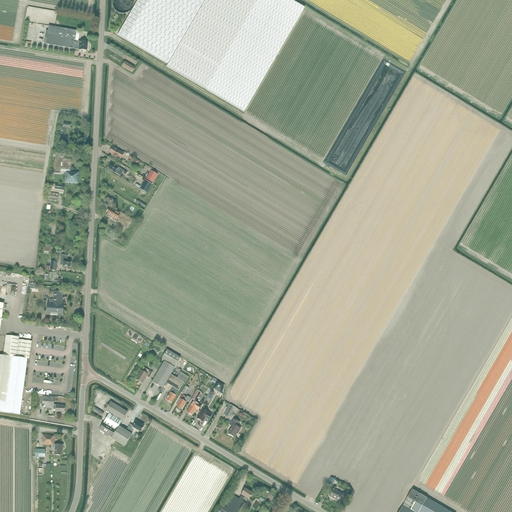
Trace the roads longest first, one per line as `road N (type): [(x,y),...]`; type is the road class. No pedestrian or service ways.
road 1 (unclassified): [(90,373),(84,350),(103,0)]
road 2 (unclassified): [(320,511),(90,373)]
road 3 (unclassified): [(72,511),(90,373)]
